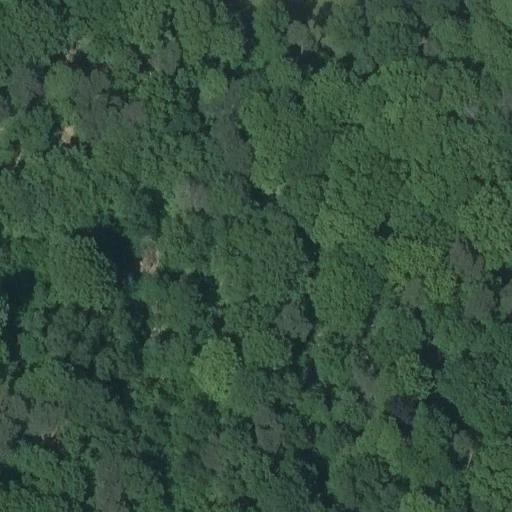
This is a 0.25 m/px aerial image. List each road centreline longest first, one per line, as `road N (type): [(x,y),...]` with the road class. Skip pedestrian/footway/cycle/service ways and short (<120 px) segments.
road 1 (track): [(0,215),(511,138)]
road 2 (track): [(0,417),(140,511)]
